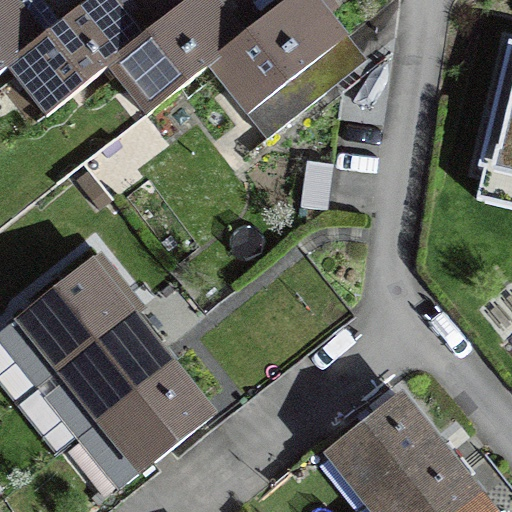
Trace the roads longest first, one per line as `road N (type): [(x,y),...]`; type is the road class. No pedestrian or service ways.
road 1 (residential): [(428,0),(387,279),(416,315)]
road 2 (residential): [(416,315),(163,511)]
road 3 (residential): [(416,315),(511,431)]
